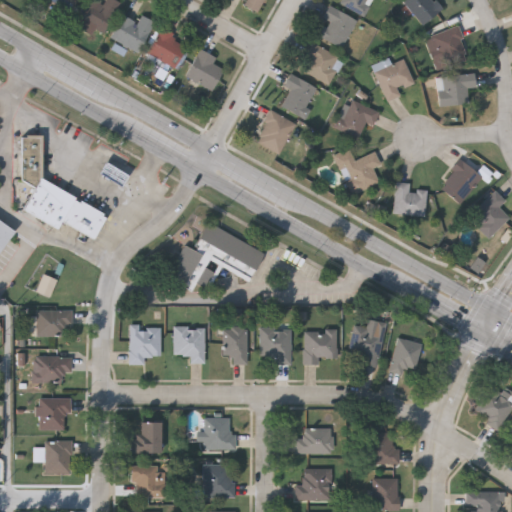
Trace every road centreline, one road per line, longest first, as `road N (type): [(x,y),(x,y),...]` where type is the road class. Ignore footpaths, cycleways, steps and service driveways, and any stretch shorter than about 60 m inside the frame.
road 1 (residential): [(105,396),(385,402),(511,475)]
road 2 (residential): [(198,169),(167,221),(112,279),(103,511)]
road 3 (secondary): [(497,311),(278,190)]
road 4 (secondary): [(198,169),(405,288)]
road 5 (residential): [(486,330),(441,431),(436,511)]
road 6 (residential): [(299,0),(208,153)]
road 7 (secondary): [(0,57),(132,131)]
road 8 (residential): [(479,0),(508,74),(511,144)]
road 9 (secondary): [(208,153),(96,88)]
